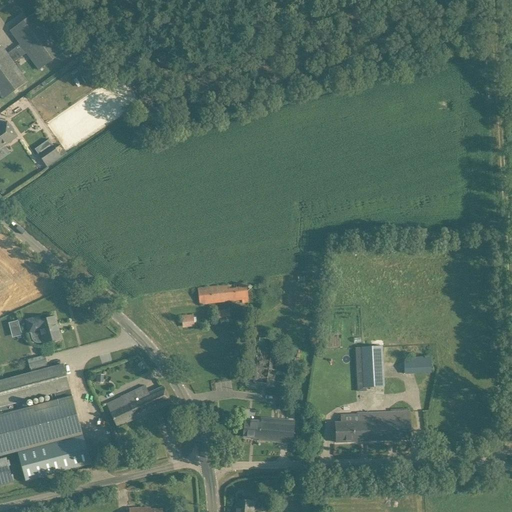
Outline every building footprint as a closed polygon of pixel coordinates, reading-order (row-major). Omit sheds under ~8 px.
[(0,43),(0,94),(4,99),(12,93),(27,82),(14,63),(27,53),(38,70),(66,50),(38,11),(11,31),(21,45),(8,54),(0,43)] [(87,65),(79,71),(84,78),(92,72),(87,65)] [(80,77),(75,80),(80,87),(85,84),(80,77)] [(0,148),(17,137),(7,122),(0,126),(0,148)] [(40,156),(47,167),(61,157),(66,153),(61,145),(55,149),(53,146),(40,156)] [(198,289),(200,305),(249,299),(247,283),(198,289)] [(217,312),(219,322),(231,320),(229,310),(217,312)] [(194,316),(192,316),(182,317),(183,327),(195,326),(194,316)] [(39,343),(44,342),(44,343),(50,341),(60,339),(55,317),(45,319),(40,321),(39,317),(26,320),(29,333),(30,333),(32,339),(33,340),(33,341),(34,342),(35,342),(36,343),(37,343),(38,343),(39,343)] [(276,371),(281,341),(260,338),(253,383),(267,385),(269,370),(276,371)] [(385,387),(382,347),(361,348),(363,388),(385,387)] [(91,464),(64,365),(48,369),(47,364),(45,356),(28,360),(32,373),(0,381),(0,407),(54,393),(56,400),(0,414),(0,455),(74,436),(75,438),(19,452),(27,481),(50,475),(65,471),(91,464)] [(431,357),(404,359),(405,375),(432,373),(431,357)] [(112,419),(116,428),(171,403),(163,387),(149,393),(145,386),(136,390),(120,398),(124,405),(109,412),(112,419)] [(335,423),(336,433),(336,443),(410,440),(409,412),(357,414),(357,422),(335,423)] [(260,422),(255,421),(245,420),(243,437),(259,439),(259,441),(292,444),(294,422),(261,419),(260,422)] [(0,459),(0,487),(13,484),(7,458),(0,459)] [(235,511),(253,511),(254,502),(257,502),(258,496),(242,494),(241,500),(237,499),(235,511)]
